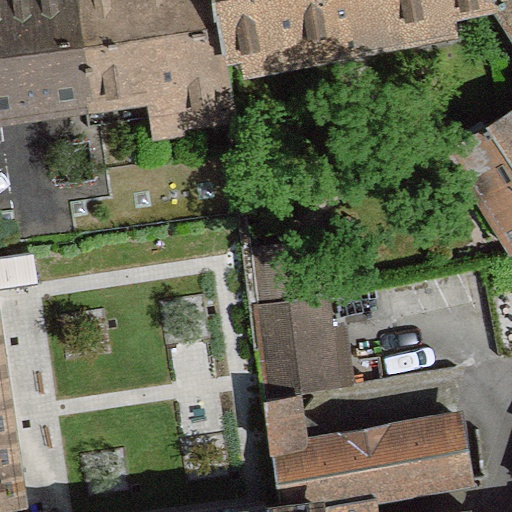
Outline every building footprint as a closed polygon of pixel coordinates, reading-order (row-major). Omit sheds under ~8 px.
[(33,104),(16,0),(0,0),(0,109),(4,108),(33,104)] [(90,96),(76,0),(16,0),(33,104),(90,96)] [(224,51),(216,0),(76,0),(90,96),(162,87),(166,116),(167,124),(233,115),(224,51)] [(482,0),(216,0),(224,51),(246,46),(463,4),(482,0)] [(463,4),(246,46),(251,71),(466,32),(463,4)] [(511,114),(492,127),(511,159),(511,114)] [(511,159),(492,127),(490,124),(451,148),(511,245),(511,159)] [(283,245),(290,297),(324,289),(317,241),(283,245)] [(290,297),(283,245),(258,248),(265,299),(290,297)] [(270,398),(299,394),(336,387),(324,294),(258,308),(270,398)] [(275,450),(306,445),(299,394),(270,398),(275,450)] [(328,503),(375,495),(468,478),(458,418),(306,445),(275,450),(283,509),(328,503)] [(0,504),(9,503),(0,439),(0,504)] [(328,503),(329,511),(378,511),(375,495),(328,503)]
